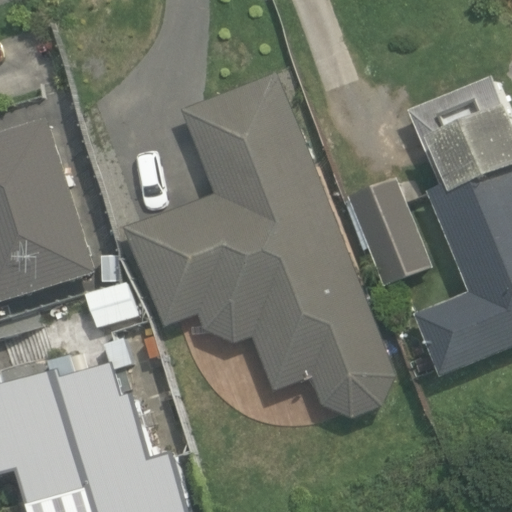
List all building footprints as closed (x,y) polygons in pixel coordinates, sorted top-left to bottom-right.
[(222,196),(133,229),(172,330),(205,317),(210,331),(242,345),(259,339),(281,394),(317,380),(329,407),(358,421),(391,408),(403,379),(286,75),(189,113),(222,196)] [(448,380),(511,353),(511,108),(499,78),(415,113),(446,188),(434,193),(476,295),(422,317),(448,380)] [(1,126),(0,126),(0,306),(102,272),(55,120),(4,135),(1,126)] [(403,178),(354,198),(390,290),(441,270),(403,178)] [(106,283),(126,283),(126,256),(106,256),(106,283)] [(134,284),(93,294),(103,330),(144,318),(134,284)] [(121,366),(84,378),(77,357),(57,363),(56,360),(5,374),(5,379),(0,379),(0,482),(27,474),(35,508),(67,500),(70,511),(197,511),(182,454),(159,460),(141,397),(131,400),(121,366)]
